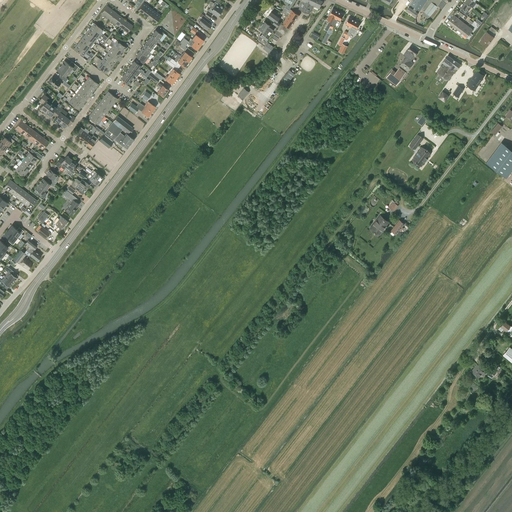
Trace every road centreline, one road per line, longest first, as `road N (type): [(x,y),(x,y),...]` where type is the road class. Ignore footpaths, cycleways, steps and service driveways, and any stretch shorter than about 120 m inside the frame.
road 1 (unclassified): [(47,257),(235,6),(241,9)]
road 2 (primary): [(52,261),(241,9)]
road 3 (track): [(367,511),(441,415),(486,337)]
road 4 (track): [(200,65),(228,85),(245,84),(291,41),(299,44),(331,0)]
